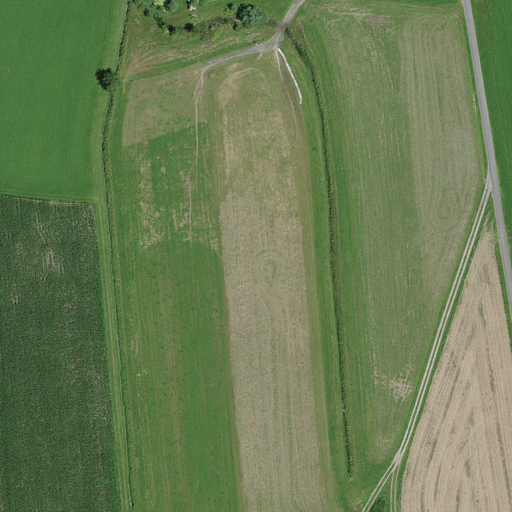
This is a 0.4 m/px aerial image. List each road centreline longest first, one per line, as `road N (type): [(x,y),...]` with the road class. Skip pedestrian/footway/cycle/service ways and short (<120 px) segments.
road 1 (track): [(391,511),(395,469),(494,180)]
road 2 (unclassified): [(511,297),(466,0)]
